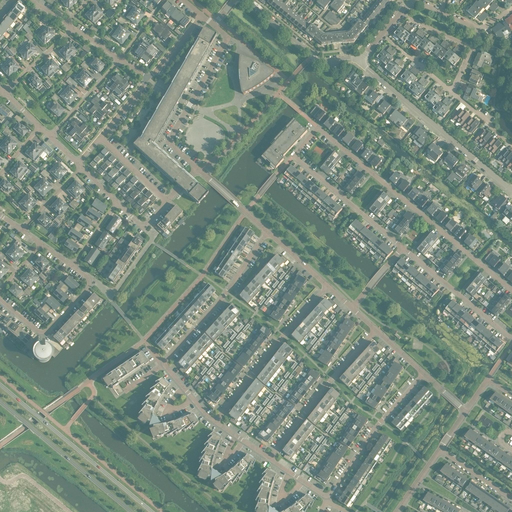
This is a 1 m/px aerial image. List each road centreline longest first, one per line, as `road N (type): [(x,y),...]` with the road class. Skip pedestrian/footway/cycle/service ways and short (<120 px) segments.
road 1 (residential): [(511,289),(318,128),(294,156),(402,247)]
road 2 (residential): [(511,189),(358,61)]
road 3 (secondary): [(151,511),(0,384)]
road 4 (residential): [(215,422),(327,287)]
road 5 (residential): [(196,169),(170,138),(227,37),(214,25)]
road 6 (secondary): [(0,402),(130,511)]
road 7 (residential): [(162,364),(227,292),(267,232)]
road 8 (residential): [(270,459),(375,330)]
road 9 (residential): [(327,498),(423,374)]
road 10 (residential): [(402,247),(511,337)]
road 11 (residential): [(358,61),(318,60),(247,0)]
